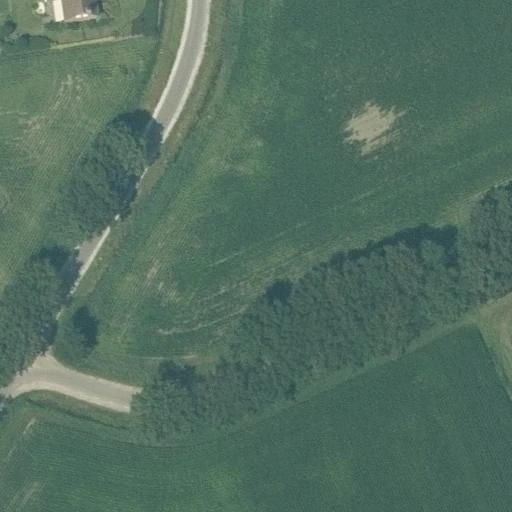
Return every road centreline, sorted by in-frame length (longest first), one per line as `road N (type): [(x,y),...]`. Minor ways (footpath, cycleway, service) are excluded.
road 1 (unclassified): [(20,361),(127,401),(177,405),(227,391),(511,256)]
road 2 (unclassified): [(20,361),(161,126),(191,54),(201,0)]
